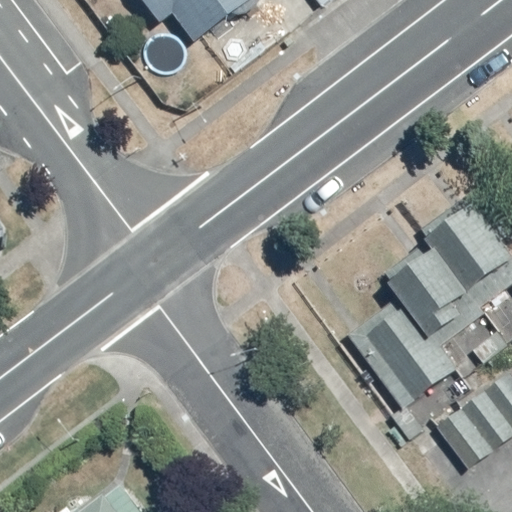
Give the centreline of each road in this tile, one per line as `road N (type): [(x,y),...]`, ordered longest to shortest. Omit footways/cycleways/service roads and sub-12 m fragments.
road 1 (residential): [(144,269),(503,0)]
road 2 (residential): [(317,511),(159,308),(144,269)]
road 3 (unclassified): [(0,55),(131,231),(144,269)]
road 4 (residential): [(0,379),(144,269)]
